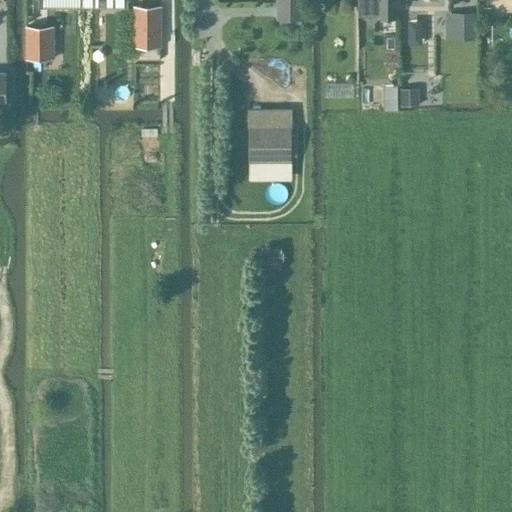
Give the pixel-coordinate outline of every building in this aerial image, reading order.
[(303,17),(303,0),(278,0),(278,17),(303,17)] [(397,0),(384,0),(385,12),(398,12),(397,0)] [(141,5),(141,45),(161,45),(161,5),(141,5)] [(477,12),(451,12),(451,38),(477,38),(477,12)] [(422,32),(422,22),(410,22),(411,32),(422,32)] [(47,57),(47,25),(27,25),(27,57),(47,57)] [(418,74),(400,74),(400,90),(418,89),(418,74)] [(354,81),(326,81),(326,99),(354,99),(354,81)] [(420,89),(400,90),(401,104),(420,103),(420,89)] [(291,126),(249,126),(249,159),(291,158),(291,126)]
